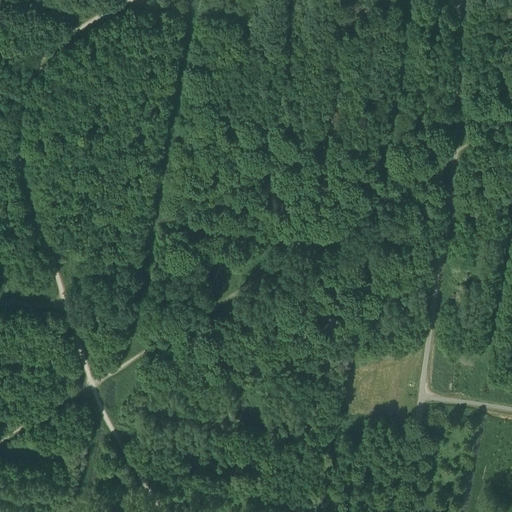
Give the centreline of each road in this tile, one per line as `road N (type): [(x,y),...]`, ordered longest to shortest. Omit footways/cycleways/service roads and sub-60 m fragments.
road 1 (track): [(0,443),(511,110)]
road 2 (track): [(160,511),(90,385),(18,145),(22,96),(36,63),(70,33),(132,0)]
